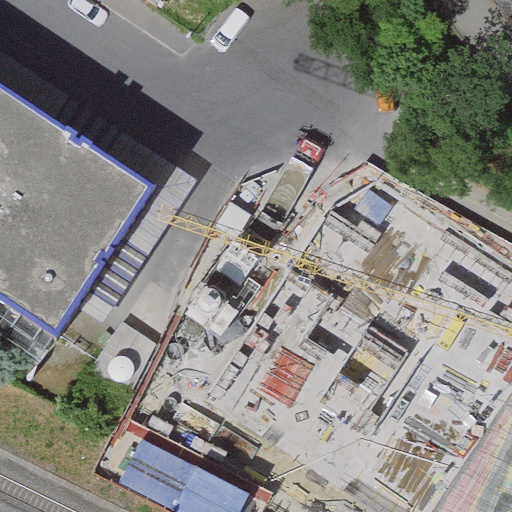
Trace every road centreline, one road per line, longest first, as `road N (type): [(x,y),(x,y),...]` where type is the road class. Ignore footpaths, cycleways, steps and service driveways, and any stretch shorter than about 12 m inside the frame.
road 1 (residential): [(21,0),(154,87),(268,132)]
road 2 (residential): [(511,253),(364,170),(268,132)]
